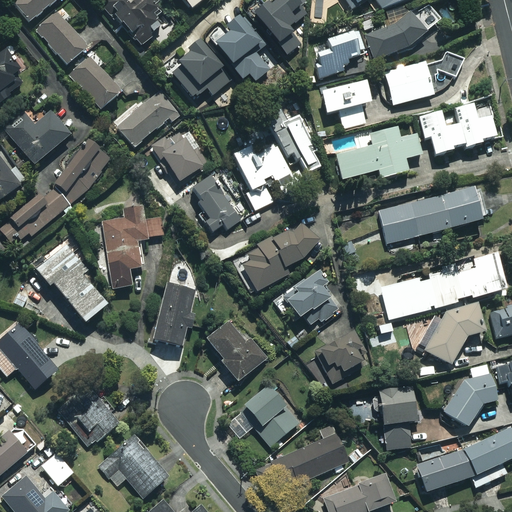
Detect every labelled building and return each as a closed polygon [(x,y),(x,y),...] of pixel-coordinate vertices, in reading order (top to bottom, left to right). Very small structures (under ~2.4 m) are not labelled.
[(54,0),(15,0),(10,5),(27,24),(54,0)] [(160,27),(153,18),(161,11),(151,0),(139,0),(129,9),(121,0),(108,0),(102,5),(138,48),(152,36),(151,34),(160,27)] [(205,0),(179,0),(190,13),(205,0)] [(291,0),(277,0),(267,9),(265,6),(250,18),(284,59),(299,47),(286,32),(305,16),(291,0)] [(413,0),(371,0),(379,10),(413,0)] [(84,51),(54,12),(33,28),(63,67),(84,51)] [(424,35),(408,14),(393,26),(365,36),(373,61),(406,50),(424,35)] [(239,82),(247,76),(254,84),(269,72),(252,51),(259,45),(238,19),(222,32),(226,36),(211,48),(239,82)] [(328,52),(315,56),(320,70),(315,72),(318,80),(343,72),(341,67),(348,65),(347,62),(358,58),(350,34),(324,43),(328,52)] [(185,52),(189,56),(168,74),(190,100),(203,89),(211,98),(230,82),(197,43),(185,52)] [(109,46),(98,56),(106,67),(118,57),(109,46)] [(4,52),(0,54),(0,100),(26,80),(4,52)] [(455,81),(463,63),(445,55),(437,73),(455,81)] [(118,94),(88,59),(69,75),(98,110),(118,94)] [(424,63),(384,74),(393,108),(433,97),(424,63)] [(363,85),(318,96),(323,118),(368,107),(363,85)] [(177,112),(159,91),(116,127),(133,148),(177,112)] [(275,121),(268,124),(289,168),(298,164),(305,179),(320,172),(313,157),(317,155),(300,118),(286,125),(274,101),(267,104),(275,121)] [(3,131),(32,167),(68,138),(49,114),(33,126),(24,114),(3,131)] [(336,157),(342,181),(376,172),(379,182),(408,174),(404,162),(421,157),(416,136),(399,141),(396,129),(367,137),(370,148),(336,157)] [(179,135),(166,143),(163,139),(151,147),(175,184),(200,168),(179,135)] [(264,185),(271,180),(280,197),(296,189),(275,149),(273,150),(268,139),(231,158),(248,191),(244,194),(254,213),(273,203),(264,185)] [(86,143),(51,188),(72,205),(90,189),(107,160),(86,143)] [(0,201),(20,188),(0,158),(0,201)] [(203,225),(209,235),(221,227),(225,232),(240,221),(209,178),(197,187),(197,186),(190,191),(199,204),(196,206),(207,222),(203,225)] [(60,197),(58,199),(51,190),(0,229),(0,237),(7,247),(17,239),(20,242),(28,235),(30,238),(69,208),(63,200),(62,200),(60,197)] [(473,190),(377,213),(385,244),(481,222),(473,190)] [(122,211),(124,220),(101,223),(110,291),(130,288),(128,271),(138,269),(135,244),(147,243),(142,208),(122,211)] [(162,224),(150,225),(151,239),(163,238),(162,224)] [(291,276),(286,268),(302,261),(318,240),(299,227),(271,240),(271,238),(256,246),(258,250),(247,256),(250,262),(243,266),(256,293),(291,276)] [(355,254),(351,242),(341,246),(345,257),(355,254)] [(65,247),(54,256),(51,251),(29,268),(46,290),(50,287),(82,327),(105,309),(81,277),(86,273),(65,247)] [(474,271),(446,278),(444,273),(427,277),(428,283),(419,285),(418,279),(378,289),(386,321),(426,311),(424,307),(432,305),(434,311),(456,305),(455,302),(469,298),(469,301),(503,292),(494,257),(472,262),(474,271)] [(316,273),(280,298),(296,321),(302,316),(311,329),(336,312),(327,299),(332,295),(316,273)] [(190,333),(195,317),(189,315),(195,293),(165,286),(151,342),(180,350),(185,332),(190,333)] [(27,298),(17,294),(13,305),(23,309),(27,298)] [(449,369),(466,339),(483,334),(475,305),(444,312),(422,354),(449,369)] [(511,305),(506,307),(507,311),(490,314),(496,338),(511,334),(511,305)] [(0,373),(6,380),(16,373),(32,394),(56,376),(16,323),(0,334),(0,373)] [(227,324),(204,344),(221,363),(218,366),(237,388),(268,362),(249,340),(244,345),(227,324)] [(369,365),(353,331),(313,350),(329,384),(369,365)] [(507,384),(511,402),(511,359),(495,363),(500,385),(507,384)] [(465,430),(481,407),(495,404),(490,377),(463,382),(441,414),(465,430)] [(86,389),(57,412),(87,449),(93,444),(96,446),(118,428),(109,417),(113,414),(102,400),(98,404),(86,389)] [(298,427),(266,390),(239,413),(241,415),(227,427),(239,441),(252,430),(270,451),(298,427)] [(410,448),(407,425),(413,424),(408,390),(377,394),(385,451),(410,448)] [(3,414),(9,422),(21,413),(15,405),(3,414)] [(511,460),(511,435),(509,429),(464,448),(475,476),(476,478),(511,460)] [(0,479),(35,449),(22,434),(12,433),(9,436),(6,434),(0,438),(0,479)] [(348,463),(335,436),(259,472),(272,499),(348,463)] [(135,443),(132,440),(97,468),(116,491),(126,482),(143,502),(167,481),(146,455),(147,454),(137,442),(135,443)] [(425,493),(475,476),(464,448),(416,463),(425,493)] [(55,456),(40,469),(57,488),(72,476),(55,456)] [(372,511),(394,505),(384,477),(323,497),(328,511),(372,511)] [(24,478),(0,498),(11,511),(64,511),(52,497),(45,502),(24,478)] [(167,511),(161,503),(150,511),(199,511),(198,510),(196,511),(167,511)]
